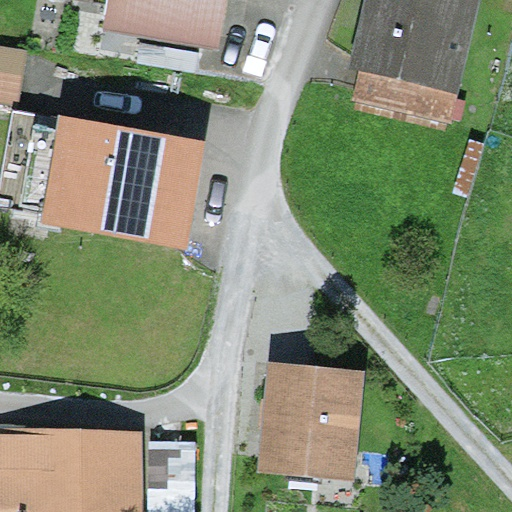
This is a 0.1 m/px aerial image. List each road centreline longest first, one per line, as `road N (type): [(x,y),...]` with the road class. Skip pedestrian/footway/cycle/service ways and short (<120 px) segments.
road 1 (residential): [(317,0),(267,136),(220,383)]
road 2 (residential): [(0,405),(131,415),(220,383)]
